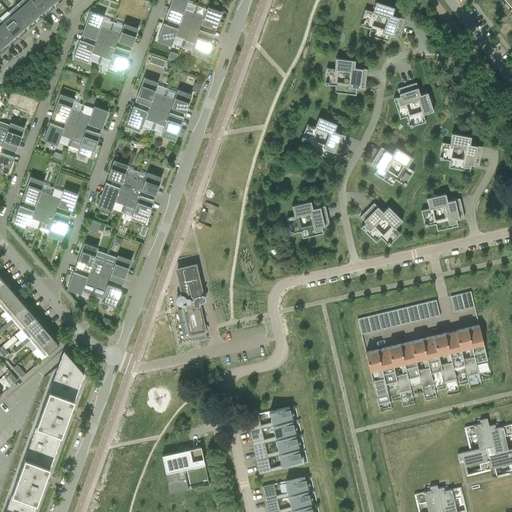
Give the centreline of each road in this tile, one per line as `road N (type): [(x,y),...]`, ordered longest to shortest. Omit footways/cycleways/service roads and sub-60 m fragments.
road 1 (residential): [(249,511),(223,393),(231,375),(272,364),(280,352),(275,291),(511,233)]
road 2 (tertiary): [(114,359),(247,0)]
road 3 (residential): [(162,0),(51,303)]
road 4 (residential): [(0,229),(85,4)]
road 5 (tertiary): [(58,511),(114,359)]
